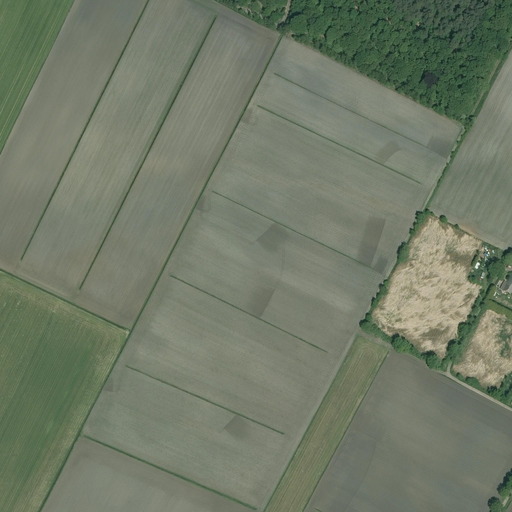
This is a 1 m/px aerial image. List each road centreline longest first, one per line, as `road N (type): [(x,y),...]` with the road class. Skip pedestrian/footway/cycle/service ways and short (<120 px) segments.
road 1 (track): [(511,33),(353,326),(511,422)]
road 2 (track): [(466,118),(283,26)]
